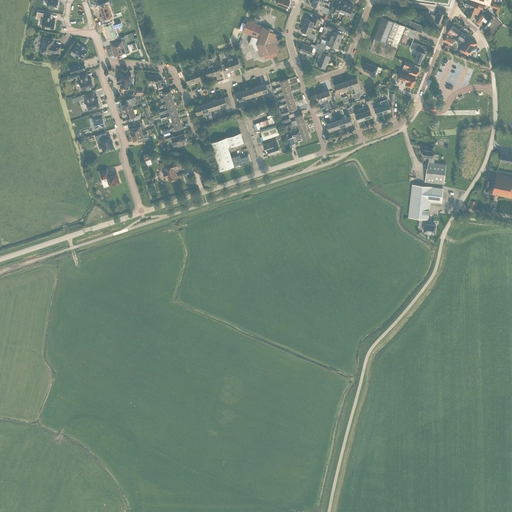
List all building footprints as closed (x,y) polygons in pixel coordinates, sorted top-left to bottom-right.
[(47,0),(47,5),(50,6),(49,8),(54,9),(54,6),(58,7),(58,0),(47,0)] [(278,0),(277,4),(287,8),(290,1),(287,0),(278,0)] [(324,5),(324,3),(323,2),(317,0),(313,0),(311,5),(321,9),(320,12),(326,14),(328,15),(329,12),(328,12),(329,9),(324,7),(324,6),(324,5)] [(475,13),(478,15),(480,9),(483,10),(484,7),(467,0),(466,0),(464,5),(471,8),(468,15),(473,17),(475,13)] [(338,4),(334,12),(338,14),(340,11),(345,13),(348,4),(343,2),(341,6),(338,4)] [(107,4),(99,7),(101,13),(109,10),(107,4)] [(352,10),(353,6),(348,4),(345,13),(349,15),(348,18),(352,19),(354,13),(352,12),(352,10)] [(109,10),(101,13),(103,19),(112,16),(109,10)] [(397,47),(398,48),(403,33),(414,38),(417,31),(419,31),(420,29),(422,30),(424,26),(394,14),(394,12),(383,11),(379,20),(381,21),(374,38),(397,47)] [(481,25),(481,24),(486,18),(482,15),(484,12),(482,11),(480,13),(481,14),(476,21),(481,25)] [(51,14),(37,12),(36,18),(43,19),(42,27),(54,29),(55,21),(50,20),(51,14)] [(446,14),(438,12),(438,13),(436,13),(435,16),(431,14),(429,19),(435,21),(442,24),(446,14)] [(488,16),(481,26),(486,30),(494,21),(488,16)] [(315,24),(319,26),(321,20),(313,17),(311,21),(306,19),(303,25),(313,29),(315,24)] [(262,26),(247,20),(243,32),(257,38),(262,26)] [(112,23),(104,25),(106,32),(114,29),(122,26),(121,23),(113,25),(112,23)] [(326,29),(331,31),(329,34),(332,35),(330,38),(340,42),(342,35),(333,31),(336,25),(328,23),(326,29)] [(309,34),(307,37),(314,40),(315,35),(311,33),(313,29),(303,25),(301,31),(309,34)] [(453,33),(456,35),(460,31),(452,25),(447,33),(451,36),(453,33)] [(249,44),(252,44),(255,51),(257,51),(260,57),(263,56),(265,59),(271,56),(272,57),(277,55),(275,52),(279,51),(276,44),(277,44),(277,42),(277,41),(276,41),(279,35),(272,32),(273,30),(268,28),(268,29),(262,27),(258,38),(252,36),(249,44)] [(114,29),(106,32),(108,38),(116,35),(114,29)] [(454,39),(463,45),(459,49),(468,55),(477,43),(460,31),(454,39)] [(118,39),(119,42),(111,44),(113,50),(123,47),(122,44),(126,42),(125,37),(118,39)] [(43,38),(40,51),(49,53),(50,51),(58,53),(59,46),(53,45),(51,43),(52,40),(43,38)] [(325,50),(326,47),(327,44),(337,48),(340,42),(330,38),(329,41),(327,40),(326,44),(321,42),(320,45),(317,44),(316,47),(325,50)] [(392,59),(397,47),(374,38),(370,50),(392,59)] [(413,41),(412,41),(409,48),(410,48),(418,51),(415,61),(421,63),(425,53),(424,53),(426,47),(413,41)] [(83,59),(89,51),(77,43),(71,51),(72,51),(70,54),(75,57),(76,55),(83,59)] [(300,51),(310,55),(313,48),(315,49),(316,46),(311,44),(310,47),(303,44),(300,51)] [(123,47),(113,50),(115,56),(125,52),(126,54),(130,52),(128,48),(125,50),(123,47)] [(316,51),(318,52),(320,53),(318,57),(321,58),(318,66),(324,68),(327,62),(330,57),(323,54),(325,51),(319,49),(316,47),(315,49),(316,51)] [(237,68),(241,67),(238,60),(233,61),(232,58),(230,59),(234,70),(238,69),(237,68)] [(224,64),(227,72),(230,71),(230,72),(234,70),(230,59),(228,60),(229,63),(224,64)] [(412,67),(413,64),(405,61),(403,66),(411,69),(409,73),(416,76),(419,70),(420,67),(416,65),(415,68),(412,67)] [(84,63),(69,68),(72,75),(87,70),(84,63)] [(378,67),(377,68),(368,64),(365,64),(363,66),(363,69),(365,71),(367,72),(367,71),(371,73),(370,76),(375,78),(378,72),(380,73),(382,68),(378,67)] [(205,71),(207,78),(210,77),(210,78),(214,77),(211,65),(208,66),(209,69),(205,71)] [(218,75),(221,74),(218,66),(214,68),(213,65),(211,65),(214,77),(218,75)] [(193,71),(191,72),(195,83),(199,82),(198,81),(201,80),(199,73),(194,74),(193,71)] [(190,76),(185,77),(187,85),(191,84),(191,85),(195,83),(191,72),(189,73),(190,76)] [(80,85),(80,88),(81,88),(82,88),(82,90),(94,86),(91,78),(89,79),(87,73),(79,75),(81,82),(80,82),(81,84),(80,84),(80,85)] [(129,82),(130,82),(131,74),(128,74),(118,73),(117,81),(120,81),(121,82),(121,88),(128,89),(129,82)] [(407,82),(406,85),(412,88),(415,79),(401,73),(398,79),(403,81),(403,80),(407,82)] [(162,80),(158,80),(159,76),(148,75),(148,82),(156,83),(158,89),(164,87),(162,80)] [(357,90),(356,86),(359,85),(357,78),(351,80),(354,87),(355,90),(357,90)] [(280,81),(276,82),(277,84),(281,83),(282,86),(282,87),(290,85),(288,79),(280,81)] [(351,87),(354,87),(351,80),(346,82),(348,89),(351,87)] [(341,94),(343,93),(340,83),(334,85),(337,92),(340,91),(341,94)] [(266,84),(260,86),(262,93),(263,93),(267,92),(268,95),(270,95),(271,96),(274,95),(272,90),(269,91),(267,85),(266,85),(266,84)] [(282,86),(278,88),(278,90),(282,88),(284,92),(284,93),(292,90),(290,85),(282,87),(282,86)] [(256,87),(254,88),(256,94),(256,95),(257,95),(261,93),(262,97),(264,97),(263,93),(262,93),(260,86),(256,87)] [(254,88),(248,89),(250,97),(251,97),(255,95),(256,98),(256,99),(258,99),(257,95),(256,95),(256,94),(254,88)] [(248,89),(242,91),(245,99),(249,97),(250,101),(252,101),(251,97),(250,97),(248,89)] [(284,92),(280,93),(280,96),(284,94),(285,98),(286,99),(293,96),(292,90),(284,93),(284,92)] [(328,99),(331,98),(328,90),(323,92),(328,109),(331,108),(328,99)] [(173,97),(171,91),(163,93),(165,98),(161,99),(162,101),(165,100),(165,99),(173,97)] [(242,91),(236,93),(238,101),(243,99),(244,103),(246,103),(247,103),(245,99),(242,91)] [(317,94),(319,101),(323,100),(324,104),(326,110),(328,109),(323,92),(317,94)] [(86,105),(87,108),(88,108),(89,110),(100,106),(98,98),(95,99),(93,93),(86,95),(88,102),(86,102),(87,104),(86,104),(86,105)] [(282,99),(280,100),(280,102),(282,101),(286,100),(287,103),(288,104),(295,102),(293,96),(286,99),(285,98),(281,99),(282,99)] [(137,101),(135,97),(128,100),(129,104),(122,106),(124,113),(134,109),(132,103),(137,101)] [(167,106),(167,105),(175,103),(173,97),(165,99),(165,100),(167,104),(159,106),(160,109),(163,107),(167,106)] [(225,97),(219,99),(221,107),(222,106),(226,105),(227,109),(229,108),(229,107),(232,106),(230,100),(226,101),(225,97)] [(219,99),(213,101),(215,109),(216,108),(220,107),(221,111),(223,110),(222,106),(221,107),(219,99)] [(391,110),(387,99),(380,102),(384,113),(391,110)] [(213,101),(207,103),(209,111),(210,110),(213,109),(215,113),(217,112),(216,108),(215,109),(213,101)] [(284,107),(288,106),(290,110),(297,108),(295,102),(288,104),(287,103),(283,105),(284,107)] [(379,107),(374,108),(377,115),(384,113),(380,102),(377,103),(379,107)] [(160,115),(169,112),(169,111),(177,109),(175,103),(167,105),(167,106),(169,110),(159,113),(160,115)] [(207,103),(201,105),(203,112),(204,112),(208,111),(209,115),(210,119),(213,118),(210,110),(209,111),(207,103)] [(201,105),(195,107),(197,114),(202,113),(203,117),(206,116),(204,112),(203,112),(201,105)] [(341,117),(342,119),(339,120),(341,127),(347,125),(340,106),(339,107),(342,116),(341,117)] [(350,116),(346,117),(346,115),(344,115),(342,109),(341,106),(340,106),(347,125),(352,123),(350,116)] [(370,110),(365,111),(364,107),(361,108),(365,119),(372,117),(370,110)] [(268,117),(271,117),(269,108),(262,110),(263,116),(268,115),(268,117)] [(360,113),(355,115),(358,121),(365,119),(361,108),(358,109),(360,113)] [(126,119),(133,117),(134,121),(141,119),(139,115),(136,116),(134,109),(124,113),(126,119)] [(171,118),(171,117),(179,114),(177,109),(169,111),(169,112),(171,116),(161,119),(162,121),(171,118)] [(105,126),(102,117),(104,116),(102,113),(95,115),(96,119),(93,119),(96,129),(105,126)] [(330,123),(327,124),(329,131),(335,129),(330,113),(329,114),(331,120),(330,121),(330,123)] [(335,121),(335,118),(333,119),(331,113),(330,113),(335,129),(341,127),(339,120),(335,121)] [(163,127),(169,125),(173,124),(173,123),(180,120),(179,114),(171,117),(171,118),(173,122),(163,125),(163,127)] [(292,124),(304,120),(303,114),(296,117),(297,120),(291,122),(292,124)] [(173,124),(175,127),(171,129),(171,131),(176,130),(175,129),(183,126),(180,120),(173,123),(173,124)] [(299,128),(306,126),(304,120),(292,124),(293,127),(298,125),(299,128)] [(142,123),(137,125),(138,127),(130,130),(132,136),(142,132),(141,129),(144,128),(142,123)] [(263,139),(280,134),(276,123),(260,129),(262,136),(263,139)] [(299,134),(301,134),(308,131),(306,126),(299,128),(300,131),(298,132),(299,133),(299,134)] [(299,133),(295,134),(296,137),(297,141),(301,140),(300,138),(302,138),(303,140),(310,137),(308,131),(308,132),(301,134),(299,134),(299,133)] [(149,140),(147,134),(143,135),(142,132),(132,136),(133,138),(132,138),(133,142),(141,139),(142,142),(149,140)] [(110,136),(107,137),(106,133),(95,136),(96,140),(99,139),(100,143),(98,143),(100,148),(102,147),(103,152),(114,148),(112,143),(111,143),(111,141),(110,136)] [(241,133),(211,142),(220,171),(234,166),(234,165),(239,163),(240,165),(250,161),(248,156),(241,158),(240,155),(231,157),(228,148),(244,142),(241,133)] [(165,137),(166,140),(171,139),(174,146),(178,145),(178,147),(183,145),(182,143),(187,142),(184,134),(175,137),(174,134),(165,137)] [(266,151),(268,151),(269,155),(273,154),(273,155),(276,154),(276,153),(280,151),(278,144),(273,146),(272,142),(264,145),(266,151)] [(444,184),(446,164),(434,163),(435,155),(433,154),(433,151),(424,150),(423,157),(429,157),(429,162),(428,168),(427,168),(425,182),(444,184)] [(511,154),(502,153),(500,162),(511,163),(511,154)] [(174,169),(175,168),(180,167),(178,161),(169,164),(170,167),(165,168),(167,172),(165,173),(164,174),(164,175),(164,176),(165,177),(166,177),(168,176),(169,181),(177,178),(174,169)] [(119,182),(118,178),(116,172),(108,175),(107,170),(100,172),(102,180),(107,178),(108,182),(108,183),(108,185),(109,185),(110,185),(110,186),(120,182),(119,182)] [(511,198),(511,177),(489,173),(485,192),(492,193),(491,194),(511,198)] [(430,202),(441,203),(443,189),(412,185),(408,217),(419,219),(418,226),(424,226),(424,232),(435,233),(435,232),(435,230),(435,229),(436,225),(425,224),(426,219),(428,220),(430,202)]
